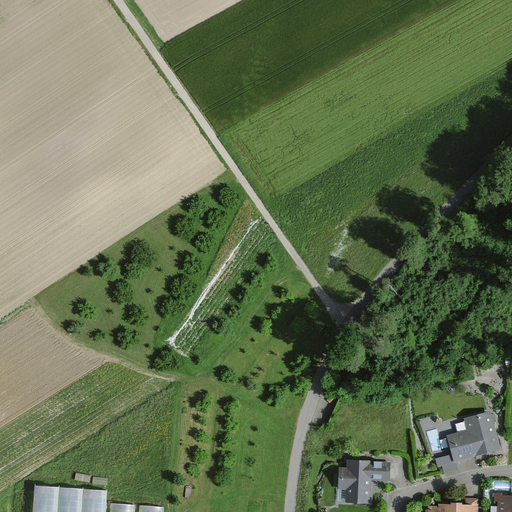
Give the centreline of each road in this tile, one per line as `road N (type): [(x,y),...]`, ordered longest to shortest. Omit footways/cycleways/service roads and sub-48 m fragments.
road 1 (track): [(290,511),(305,417),(363,301),(511,141)]
road 2 (track): [(119,0),(347,328)]
road 3 (residential): [(511,472),(443,483),(410,499),(405,511)]
